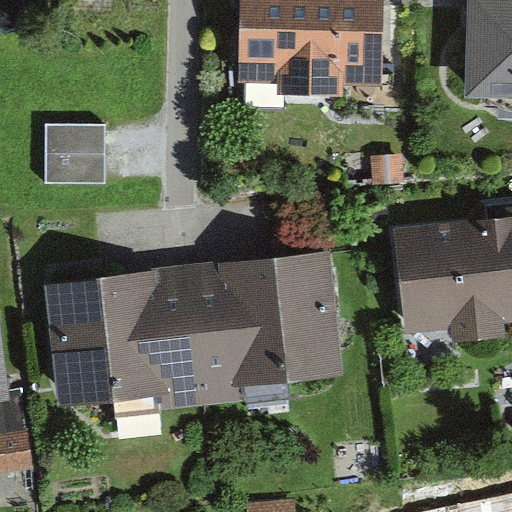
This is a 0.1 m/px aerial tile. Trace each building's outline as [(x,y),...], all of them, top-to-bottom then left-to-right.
[(246,0),(244,78),(392,83),(394,0),(246,0)] [(479,94),(511,96),(511,4),(487,2),(479,94)] [(119,128),(52,127),(50,190),(118,192),(119,128)] [(511,222),(399,244),(415,328),(511,309),(511,222)] [(338,248),(52,279),(64,392),(350,362),(338,248)] [(26,407),(0,410),(0,428),(28,425),(26,407)] [(0,483),(32,479),(26,437),(0,440),(0,483)] [(293,511),(293,502),(257,506),(258,511),(293,511)]
